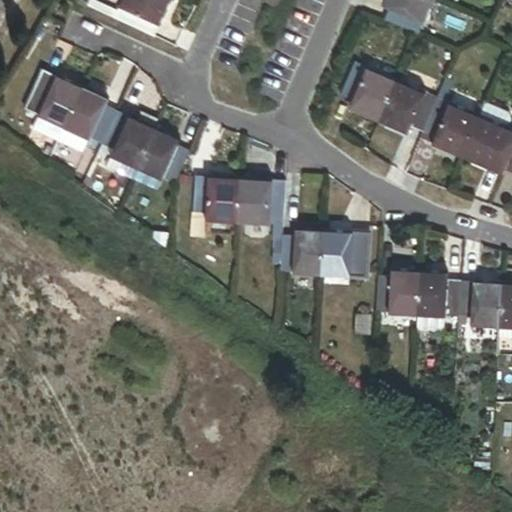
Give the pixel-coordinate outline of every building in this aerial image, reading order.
[(117,11),(93,0),(88,0),(86,5),(114,18),(117,11)] [(170,0),(121,0),(117,11),(114,18),(148,34),(154,21),(159,24),(170,0)] [(432,0),(384,0),(383,6),(389,8),(384,20),(418,34),(432,0)] [(350,108),(378,120),(396,80),(355,62),(340,96),(353,102),(350,108)] [(64,125),(81,88),(43,70),(28,103),(41,109),(39,114),(64,125)] [(396,80),(378,120),(408,133),(411,127),(423,132),(437,98),(396,80)] [(108,100),(81,88),(64,125),(91,138),(102,143),(118,111),(106,105),(108,100)] [(437,98),(423,132),(435,138),(433,143),(461,156),(479,116),(437,98)] [(137,166),(155,128),(136,120),(118,111),(102,143),(114,149),(112,154),(137,166)] [(159,120),(140,111),(136,120),(155,128),(159,120)] [(64,125),(39,114),(34,123),(59,135),(64,125)] [(511,130),(479,116),(461,156),(491,169),(494,162),(506,167),(511,152),(511,130)] [(91,138),(64,125),(59,135),(86,148),(91,138)] [(175,183),(190,151),(178,146),(181,140),(155,128),(137,166),(140,167),(161,177),(175,183)] [(137,166),(112,154),(107,166),(132,177),(137,166)] [(161,177),(140,167),(135,178),(156,188),(161,177)] [(239,221),(241,179),(196,177),(194,214),(206,215),(206,220),(239,221)] [(284,220),(286,182),(241,179),(239,221),(270,223),(270,219),(284,220)] [(322,275),(325,232),(297,231),(297,236),(283,235),(281,273),(322,275)] [(369,235),(325,232),(322,275),(367,277),(369,235)] [(417,316),(420,274),(393,272),(392,277),(379,277),(377,314),(417,316)] [(460,318),(462,282),(448,282),(449,275),(420,274),(417,316),(445,318),(460,318)] [(500,328),(503,285),(462,282),(460,318),(472,319),(472,326),(500,328)] [(511,285),(503,285),(500,328),(511,328),(511,285)] [(371,315),(356,314),(355,334),(370,334),(371,315)] [(445,318),(417,316),(416,331),(444,332),(445,318)] [(511,328),(500,328),(500,337),(511,338),(511,328)]
